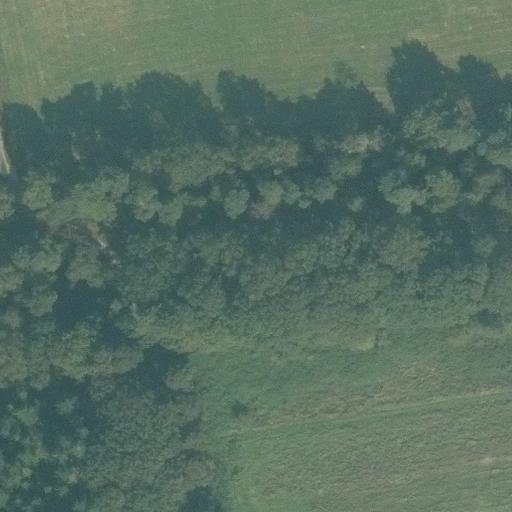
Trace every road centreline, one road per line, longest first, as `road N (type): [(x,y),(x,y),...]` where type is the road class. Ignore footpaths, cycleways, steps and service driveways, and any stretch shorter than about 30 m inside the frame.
road 1 (track): [(511,223),(94,234)]
road 2 (track): [(94,234),(124,291),(163,511)]
